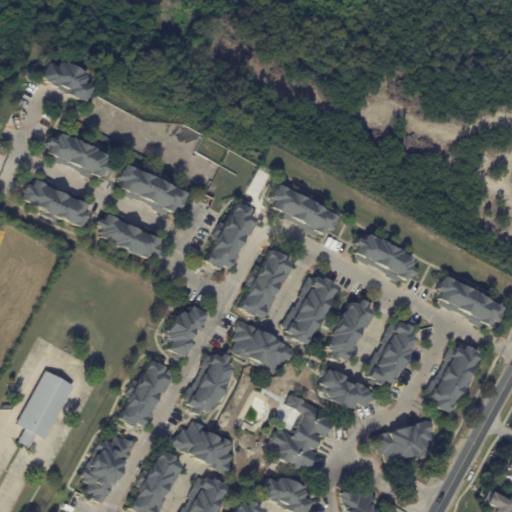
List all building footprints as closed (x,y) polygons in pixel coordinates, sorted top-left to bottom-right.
[(71,97),(48,85),(48,84),(43,81),(44,80),(35,76),(39,68),(44,70),(47,63),(56,68),(58,63),(60,63),(61,62),(64,64),(65,62),(82,71),(80,74),(84,76),(83,77),(85,78),(82,84),(90,88),(83,102),(77,99),(77,100),(71,97)] [(75,140),(78,141),(77,142),(86,147),(87,146),(94,149),(93,150),(105,155),(103,158),(104,159),(102,164),(108,167),(105,173),(104,173),(103,176),(99,174),(97,178),(94,176),(92,181),(80,175),(81,173),(75,171),(75,170),(65,165),(65,166),(60,163),(59,165),(46,159),(48,155),(46,154),(49,147),(45,145),(48,138),(54,141),(56,136),(57,137),(59,134),(70,139),(70,138),(75,140)] [(146,175),(184,194),(181,200),(182,200),(177,212),(171,210),(170,213),(166,211),(164,216),(151,210),(152,209),(137,201),(131,199),(131,200),(118,194),(121,189),(118,188),(121,182),(116,179),(120,170),(121,171),(124,164),(146,175)] [(43,180),(50,184),(49,185),(64,193),(65,192),(70,195),(71,193),(84,199),(82,204),(85,205),(82,212),(87,215),(83,223),(82,223),(79,229),(56,218),(54,223),(39,215),(41,210),(19,200),(22,194),(21,193),(26,182),(31,184),(33,180),(36,181),(38,178),(43,180)] [(278,186),(336,218),(329,231),(328,231),(326,234),(323,233),(321,236),(318,234),(315,238),(303,232),(304,230),(284,219),(283,221),(276,217),(270,214),(273,210),(270,208),(274,202),(269,199),(274,190),(275,191),(278,186)] [(235,203),(241,206),(241,205),(250,210),(247,215),(253,219),(252,222),(255,224),(248,236),(247,235),(244,240),(243,240),(237,249),(239,250),(236,255),(237,256),(230,268),(227,266),(226,269),(221,266),(218,271),(208,266),(208,264),(203,261),(214,241),(210,238),(212,236),(219,222),(223,225),(235,203)] [(115,214),(123,218),(122,219),(127,222),(127,223),(142,230),(143,228),(156,234),(154,239),(156,240),(153,247),(158,250),(155,255),(148,252),(146,257),(145,257),(143,260),(133,255),(132,256),(128,253),(126,257),(110,250),(112,246),(108,244),(109,243),(98,237),(99,235),(98,234),(100,230),(94,227),(99,217),(103,219),(105,215),(108,216),(110,212),(115,214)] [(368,235),(378,241),(379,240),(402,252),(401,255),(412,260),(410,263),(411,264),(409,268),(415,271),(412,277),(408,275),(404,282),(401,280),(398,284),(385,278),(387,275),(367,265),(366,267),(353,261),(356,256),(354,255),(357,247),(353,246),(356,239),(363,242),(365,238),(366,238),(368,235)] [(287,274),(279,288),(277,287),(271,297),(274,298),(263,318),(259,316),(258,318),(254,316),(251,320),(246,317),(248,315),(236,309),(269,249),(283,257),(281,260),(288,263),(286,266),(290,269),(287,274)] [(443,276),(489,299),(488,301),(501,308),(498,315),(499,315),(495,323),(493,322),(491,326),(488,324),(487,326),(483,324),(480,329),(468,323),(469,320),(448,310),(448,311),(436,305),(438,300),(437,299),(440,293),(435,290),(439,282),(440,282),(443,276)] [(311,278),(313,280),(315,277),(321,280),(322,277),(330,282),(330,283),(336,286),(324,308),(327,310),(319,325),(317,324),(304,346),(291,338),(290,341),(285,338),(287,333),(285,332),(286,329),(280,326),(291,307),(294,309),(299,299),(296,297),(307,277),(311,278)] [(364,303),(362,307),(369,311),(367,314),(370,316),(363,328),(362,327),(353,342),(354,342),(351,347),(353,348),(346,360),(342,358),(341,361),(337,358),(334,363),(326,358),(329,352),(325,349),(325,348),(322,347),(329,336),(327,335),(340,312),(341,313),(347,302),(350,304),(350,302),(355,305),(358,299),(364,303)] [(201,326),(197,332),(196,332),(190,342),(191,343),(184,354),(183,354),(180,359),(179,359),(178,362),(171,358),(173,354),(166,350),(168,346),(163,342),(166,338),(162,335),(165,331),(166,332),(175,316),(176,316),(178,313),(179,314),(180,312),(185,315),(190,307),(204,315),(202,320),(203,320),(200,326),(201,326)] [(237,321),(240,323),(241,322),(290,349),(290,351),(292,352),(289,359),(288,358),(286,361),(284,360),(280,367),(276,364),(270,375),(254,366),(254,364),(247,360),(246,361),(230,352),(235,343),(231,340),(235,333),(233,332),(234,329),(233,329),(237,321)] [(394,322),(403,327),(404,325),(412,329),(409,335),(412,337),(411,338),(414,339),(408,351),(409,351),(398,374),(396,373),(390,385),(382,381),(378,389),(368,384),(370,380),(367,378),(369,375),(364,373),(374,353),(376,354),(382,344),(380,343),(392,321),(394,322)] [(451,346),(462,352),(465,346),(472,351),(472,352),(477,355),(447,415),(428,405),(430,400),(428,399),(429,397),(424,394),(430,381),(432,383),(443,362),(442,361),(450,345),(451,346)] [(228,357),(225,364),(229,366),(229,367),(231,368),(225,379),(226,380),(224,384),(226,386),(218,400),(216,399),(214,403),(212,402),(206,414),(199,411),(196,416),(190,413),(192,409),(185,405),(186,402),(182,400),(188,387),(190,389),(201,368),(199,367),(206,354),(211,357),(212,354),(219,358),(222,354),(228,357)] [(160,366),(164,368),(161,373),(168,377),(166,380),(169,382),(163,394),(161,393),(158,399),(157,398),(152,408),(153,408),(150,414),(151,415),(145,427),(141,425),(140,428),(136,425),(133,430),(128,427),(128,428),(122,425),(123,423),(117,420),(149,361),(155,364),(155,363),(160,366)] [(326,370),(331,373),(331,371),(365,390),(365,391),(370,394),(362,408),(356,405),(353,410),(349,408),(348,409),(347,408),(346,411),(341,409),(341,407),(328,400),(327,401),(322,398),(324,394),(319,391),(322,387),(318,385),(326,370)] [(23,446),(17,443),(23,430),(15,425),(44,372),(71,387),(42,441),(34,436),(27,449),(23,446)] [(324,433),(322,438),(318,436),(317,438),(318,439),(311,452),(310,451),(309,452),(313,455),(304,470),(299,467),(297,471),(267,455),(272,445),(268,443),(274,432),(278,434),(279,432),(289,437),(301,415),(284,405),(289,395),(328,416),(325,420),(330,422),(324,433)] [(431,428),(432,432),(428,433),(430,441),(427,442),(430,452),(411,458),(410,456),(403,458),(404,460),(385,465),(382,454),(377,455),(375,448),(373,448),(372,445),(371,445),(369,438),(372,437),(372,436),(425,421),(429,420),(431,428)] [(203,428),(200,433),(204,435),(206,433),(217,440),(216,441),(220,443),(223,439),(233,445),(227,455),(231,457),(227,464),(230,466),(224,475),(222,474),(221,475),(215,471),(214,472),(208,468),(209,467),(204,464),(203,466),(191,458),(192,457),(186,454),(185,455),(179,451),(179,450),(170,444),(175,435),(178,437),(182,430),(186,432),(192,422),(203,428)] [(122,439),(125,441),(126,439),(133,443),(131,447),(132,447),(120,468),(122,469),(115,481),(114,481),(109,490),(110,490),(106,497),(105,496),(102,503),(101,502),(99,505),(92,502),(93,500),(90,499),(91,497),(84,493),(88,485),(82,482),(84,479),(80,477),(87,463),(90,464),(98,451),(95,449),(99,442),(103,444),(105,441),(111,444),(115,437),(122,441),(122,439)] [(160,452),(165,455),(166,453),(174,458),(173,460),(179,464),(177,467),(181,469),(170,488),(168,487),(162,497),(165,499),(157,511),(131,511),(127,509),(160,452)] [(511,479),(506,476),(508,472),(501,468),(504,462),(507,464),(511,458),(511,479)] [(198,478),(203,481),(204,479),(211,483),(212,480),(221,484),(220,485),(226,488),(214,510),(217,511),(179,511),(181,508),(184,509),(189,500),(187,499),(198,478)] [(284,478),(303,489),(302,491),(303,491),(302,493),(304,494),(300,499),(309,504),(304,511),(287,511),(263,497),(263,496),(258,493),(266,479),(274,484),(277,479),(279,480),(279,479),(283,480),(284,478)] [(510,504),(505,511),(491,511),(493,509),(481,502),(485,494),(488,496),(491,491),(511,502),(510,504)] [(360,493),(360,496),(371,493),(372,496),(373,496),(376,511),(346,511),(344,511),(342,505),(341,505),(339,497),(340,497),(340,494),(347,492),(347,493),(351,492),(351,494),(359,492),(360,493)] [(255,507),(262,511),(261,511),(234,511),(239,504),(242,506),(242,505),(247,507),(250,502),(256,505),(255,507)]
